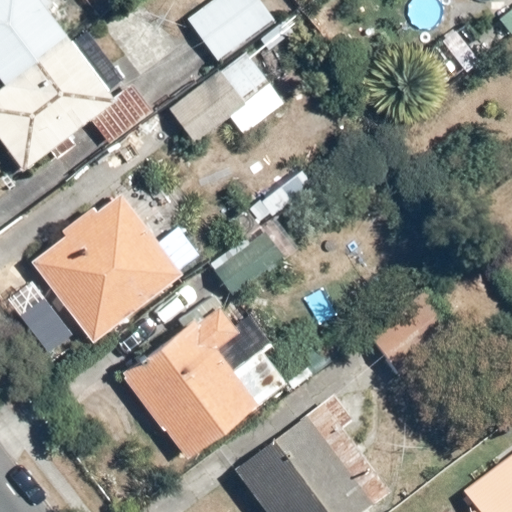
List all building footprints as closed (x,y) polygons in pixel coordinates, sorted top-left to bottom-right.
[(107,149),(210,70),(168,16),(114,57),(89,25),(69,40),(42,6),(49,0),(0,0),(0,77),(3,80),(0,82),(0,139),(21,166),(45,147),(58,164),(83,145),(70,128),(83,118),(107,149)] [(273,14),(262,0),(206,0),(185,17),(216,58),(273,14)] [(283,101),(243,50),(168,108),(193,140),(227,114),(242,133),(283,101)] [(155,240),(114,188),(27,257),(90,336),(197,251),(175,224),(155,240)] [(422,284),(362,334),(401,381),(461,331),(422,284)] [(282,379),(218,292),(118,367),(182,453),(282,379)] [(376,456),(330,394),(228,470),(259,511),(360,511),(388,491),(367,463),(376,456)] [(473,511),(471,511),(511,511),(511,453),(460,494),(473,511)]
